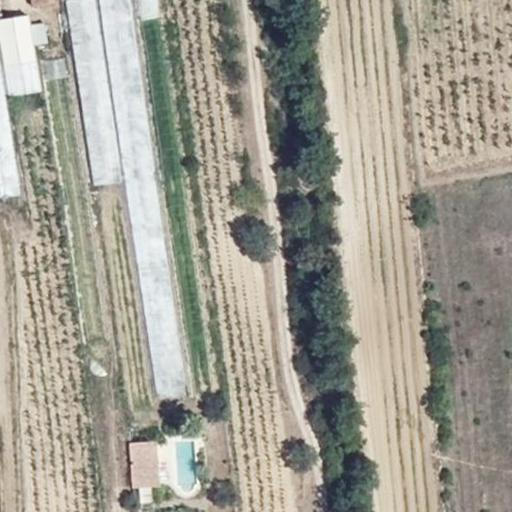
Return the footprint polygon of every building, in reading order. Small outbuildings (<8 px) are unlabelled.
[(178,402),(110,0),(74,0),(142,407),(178,402)] [(0,19),(0,38),(4,97),(38,95),(33,17),(0,19)] [(34,46),(47,45),(45,23),(32,24),(34,46)] [(190,441),(176,442),(179,486),(193,485),(190,441)] [(106,454),(111,502),(138,501),(134,452),(106,454)]
